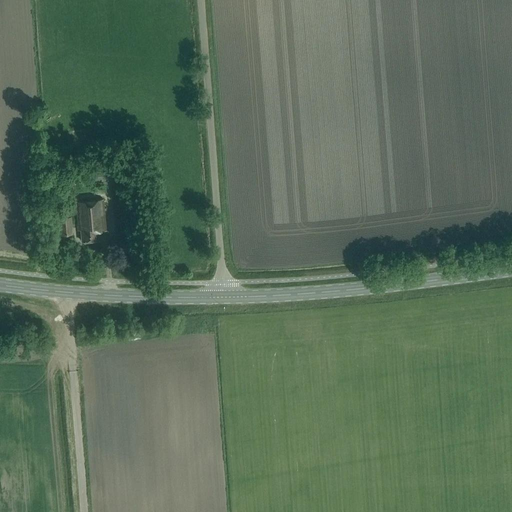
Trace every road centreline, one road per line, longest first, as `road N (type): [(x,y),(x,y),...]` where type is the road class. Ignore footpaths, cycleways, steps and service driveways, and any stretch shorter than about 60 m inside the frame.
road 1 (unclassified): [(223,298),(200,0)]
road 2 (secondary): [(223,298),(511,271)]
road 3 (secondary): [(0,285),(223,298)]
